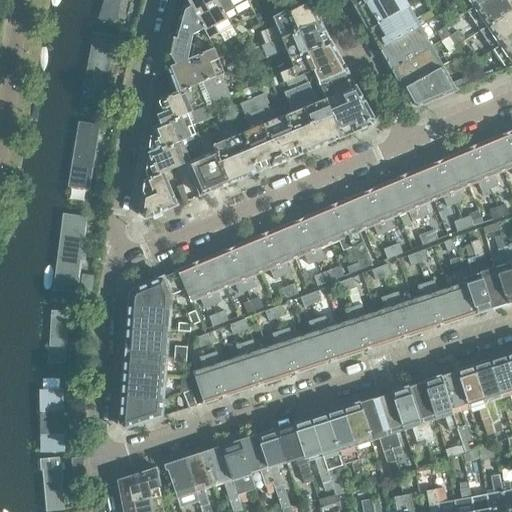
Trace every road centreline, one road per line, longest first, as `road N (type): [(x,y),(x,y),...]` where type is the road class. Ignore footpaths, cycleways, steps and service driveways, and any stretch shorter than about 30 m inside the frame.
road 1 (residential): [(98,461),(511,328)]
road 2 (residential): [(111,267),(409,145)]
road 3 (residential): [(111,267),(155,0)]
road 4 (residential): [(98,461),(111,267)]
road 5 (residential): [(409,145),(329,0)]
road 6 (residential): [(0,150),(24,0)]
